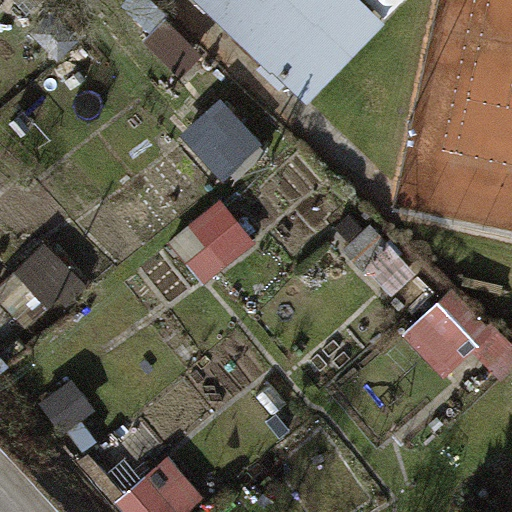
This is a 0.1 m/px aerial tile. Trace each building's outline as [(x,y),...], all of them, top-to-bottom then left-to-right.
[(370,0),(199,0),(310,103),(390,18),(370,0)] [(206,276),(261,243),(234,197),(178,229),(206,276)] [(356,246),(412,298),(432,277),(375,225),(356,246)] [(480,347),(509,373),(511,369),(511,333),(456,284),(412,333),(456,373),(480,347)] [(135,511),(187,511),(211,493),(177,451),(122,496),(135,511)]
